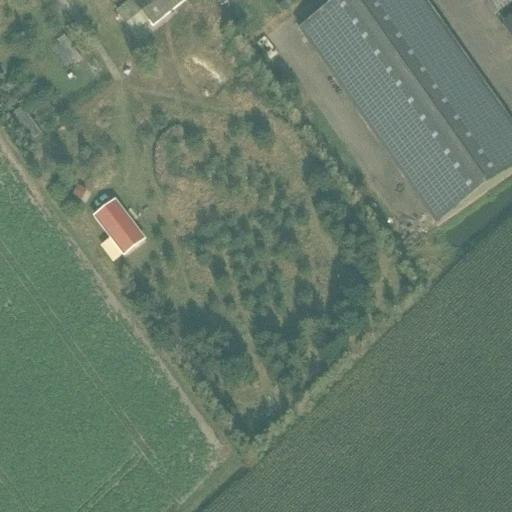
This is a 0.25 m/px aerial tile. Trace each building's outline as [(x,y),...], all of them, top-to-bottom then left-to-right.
[(153,29),(187,0),(134,0),(130,3),(153,29)] [(511,175),(511,125),(424,0),(343,0),(297,32),(436,230),(511,175)] [(511,0),(481,0),(493,17),(511,4),(511,0)] [(511,18),(500,27),(511,43),(511,18)] [(41,136),(22,109),(9,119),(28,146),(41,136)] [(143,242),(115,205),(95,220),(123,257),(143,242)] [(272,404),(265,394),(242,410),(248,420),(272,404)]
